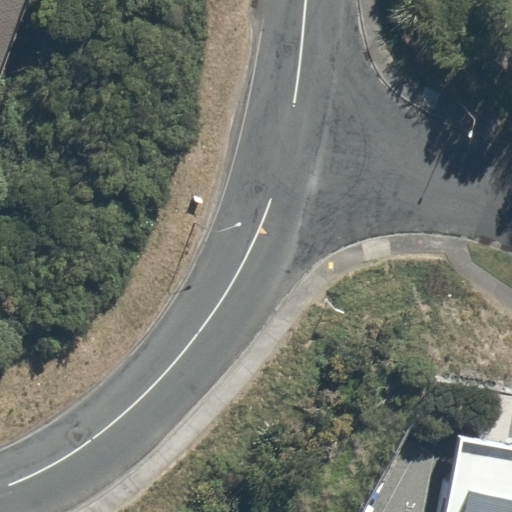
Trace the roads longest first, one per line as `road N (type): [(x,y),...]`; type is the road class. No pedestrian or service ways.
road 1 (residential): [(0,504),(122,444),(207,346),(273,229),(300,138)]
road 2 (residential): [(300,138),(511,219)]
road 3 (residential): [(300,138),(315,0)]
